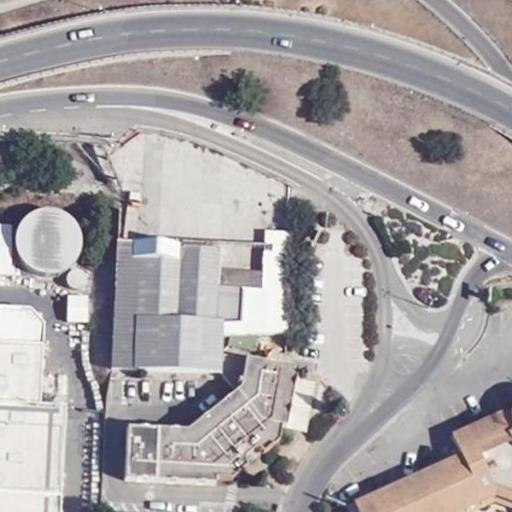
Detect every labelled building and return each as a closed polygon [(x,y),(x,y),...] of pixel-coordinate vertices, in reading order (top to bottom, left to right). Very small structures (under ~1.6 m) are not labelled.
[(84,243),(83,234),(80,228),(76,221),(70,215),(64,212),(57,209),(48,208),(42,209),(34,211),(27,216),(22,221),(18,227),(15,235),(14,242),(15,250),(18,258),(22,264),(28,269),(34,273),(41,277),(49,277),(57,277),(64,273),(71,269),(77,264),(80,257),(83,249),(84,243)] [(181,236),(117,231),(110,370),(220,373),(221,355),(223,335),(287,333),(291,233),(262,231),(261,274),(215,270),(217,240),(182,237),(181,236)] [(0,308),(0,343),(42,345),(43,325),(28,309),(0,308)] [(0,511),(58,511),(63,408),(39,406),(42,345),(0,343),(0,511)] [(221,355),(220,373),(235,393),(186,432),(125,430),(124,482),(214,485),(214,480),(228,480),(241,471),(243,459),(253,451),(265,452),(276,443),(280,428),(299,431),(309,383),(294,380),(296,370),(221,355)] [(460,459),(355,505),(357,511),(452,511),(496,493),(511,498),(511,415),(506,414),(452,437),(460,459)] [(511,498),(496,493),(452,511),(481,511),(499,504),(511,509),(511,498)]
